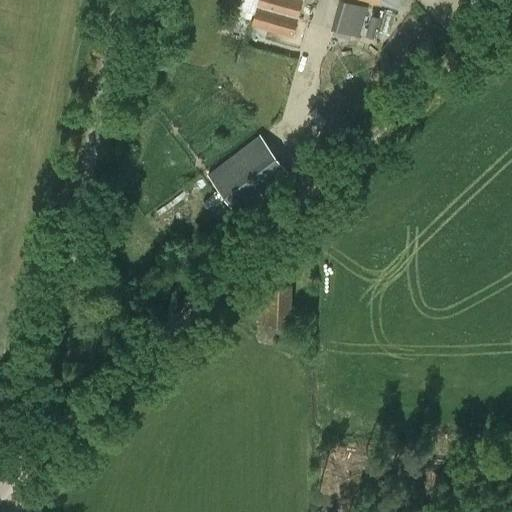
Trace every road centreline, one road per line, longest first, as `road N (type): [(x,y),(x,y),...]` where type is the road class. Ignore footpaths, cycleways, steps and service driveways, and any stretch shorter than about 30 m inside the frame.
road 1 (track): [(505,0),(26,464)]
road 2 (tertiary): [(0,489),(26,464),(120,0)]
